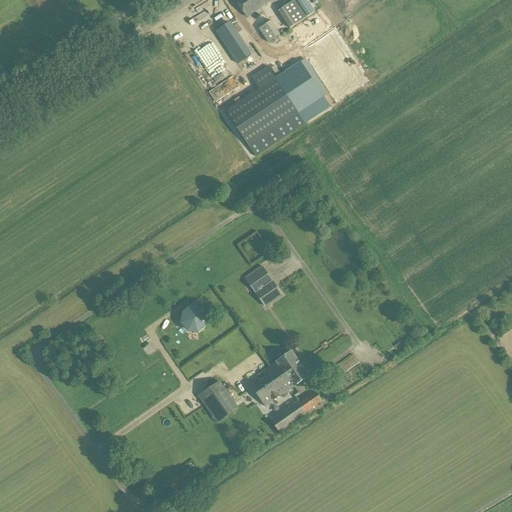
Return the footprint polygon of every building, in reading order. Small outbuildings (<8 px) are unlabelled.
[(272,1),(271,0),(235,0),(247,18),(272,1)] [(278,11),(290,29),(306,18),(295,0),(278,11)] [(305,0),(296,0),(308,16),(314,12),(305,0)] [(216,30),(238,63),(253,54),(231,21),(216,30)] [(260,29),(269,43),(281,35),(271,21),(260,29)] [(279,56),(269,63),(276,73),(286,66),(279,56)] [(301,61),(275,78),(305,123),(331,106),(301,61)] [(226,111),(255,155),(305,123),(275,78),(268,66),(251,77),(259,89),(226,111)] [(263,266),(247,278),(266,305),(283,294),(263,266)] [(202,307),(192,306),(183,312),(181,323),(188,332),(198,333),(205,328),(207,327),(209,316),(202,307)] [(276,363),(270,367),(279,379),(285,374),(294,387),(310,376),(292,351),(276,362),(276,363)] [(279,379),(270,367),(248,382),(265,407),(294,387),(285,374),(279,379)] [(219,382),(199,397),(213,417),(233,402),(219,382)] [(299,403),(306,413),(322,401),(315,392),(303,400),(299,403)] [(307,414),(298,401),(270,420),(273,424),(279,433),(283,431),(307,414)]
